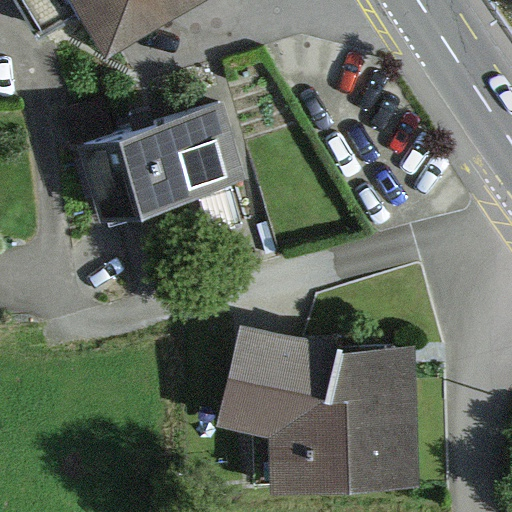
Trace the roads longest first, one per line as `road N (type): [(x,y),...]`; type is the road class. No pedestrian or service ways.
road 1 (unknown): [(261,1),(356,153)]
road 2 (primary): [(418,0),(511,138)]
